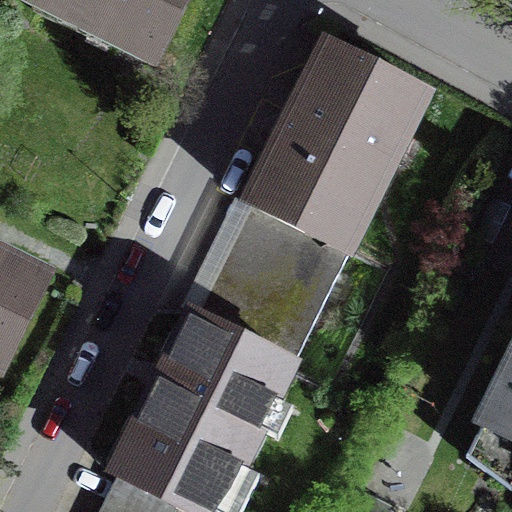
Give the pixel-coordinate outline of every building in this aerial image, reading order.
[(35,0),(157,61),(186,0),(35,0)] [(425,93),(330,46),(250,206),(254,209),(344,253),(425,93)] [(347,255),(344,253),(254,209),(200,317),(291,363),(293,364),(347,255)] [(0,365),(3,367),(48,275),(0,251),(0,365)] [(196,315),(116,476),(121,479),(103,511),(171,511),(174,506),(186,511),(216,511),(291,363),(200,317),(196,315)] [(511,370),(489,417),(487,416),(466,458),(506,489),(511,491),(511,370)]
